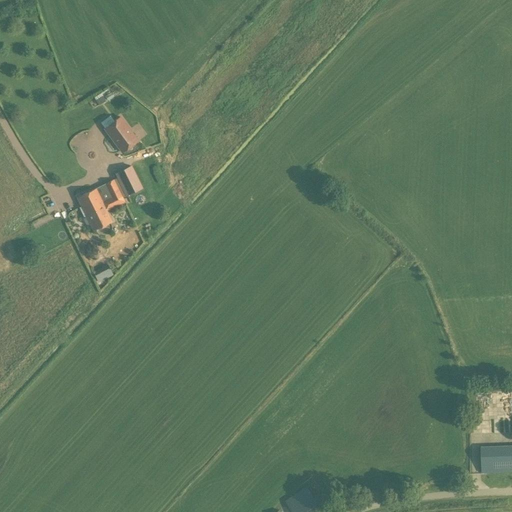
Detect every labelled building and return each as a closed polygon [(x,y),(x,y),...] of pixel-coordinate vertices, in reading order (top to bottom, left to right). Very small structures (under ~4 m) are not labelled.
[(102,96),(96,100),(99,105),(105,101),(102,96)] [(134,138),(116,114),(100,126),(119,150),(134,138)] [(116,173),(126,195),(141,187),(130,166),(116,173)] [(112,221),(107,211),(125,202),(114,179),(104,184),(110,197),(102,201),(96,188),(77,197),(86,216),(84,217),(83,219),(85,224),(88,225),(90,224),(93,231),(112,221)] [(107,264),(93,272),(98,282),(112,275),(107,264)] [(511,444),(481,446),(482,473),(511,471),(511,444)] [(299,485),(302,489),(285,501),(292,511),(315,511),(321,508),(320,506),(332,498),(328,488),(323,490),(312,476),(299,485)]
